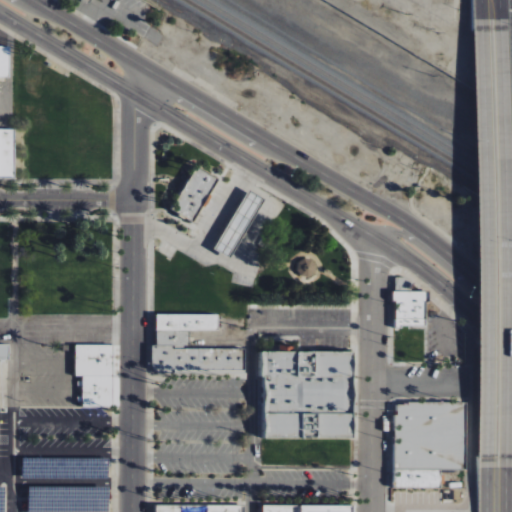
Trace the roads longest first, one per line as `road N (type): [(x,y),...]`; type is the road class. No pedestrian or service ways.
road 1 (primary): [(511,316),(398,218),(33,0)]
road 2 (secondary): [(490,19),(496,469)]
road 3 (residential): [(140,98),(136,511)]
road 4 (primary): [(140,98),(417,264),(478,320)]
road 5 (residential): [(384,244),(372,262),(372,511)]
road 6 (primary): [(311,168),(260,150),(177,100),(140,98)]
road 7 (primary): [(0,11),(117,83)]
road 8 (primary): [(499,301),(469,289),(405,237),(384,244)]
road 9 (residential): [(0,200),(136,200)]
